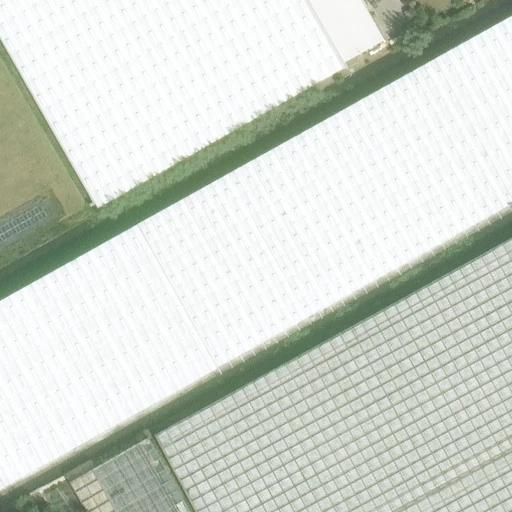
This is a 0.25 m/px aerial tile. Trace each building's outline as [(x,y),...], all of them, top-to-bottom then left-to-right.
[(0,0),(0,38),(97,210),(346,68),(344,64),(307,0),(0,0)] [(383,41),(361,0),(307,0),(344,64),(383,41)] [(511,15),(0,300),(0,489),(218,368),(218,367),(511,203),(511,15)] [(192,507),(194,511),(381,511),(511,440),(511,239),(344,331),(245,385),(225,397),(154,436),(192,507)] [(70,483),(86,511),(188,511),(147,439),(70,483)] [(511,511),(511,440),(381,511),(511,511)]
